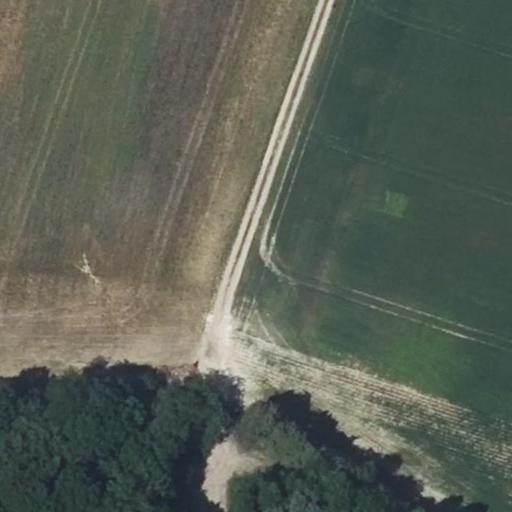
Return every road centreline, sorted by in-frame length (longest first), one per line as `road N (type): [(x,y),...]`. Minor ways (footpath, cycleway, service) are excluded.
road 1 (track): [(323,0),(238,259),(216,342),(208,417)]
road 2 (track): [(350,511),(208,417)]
